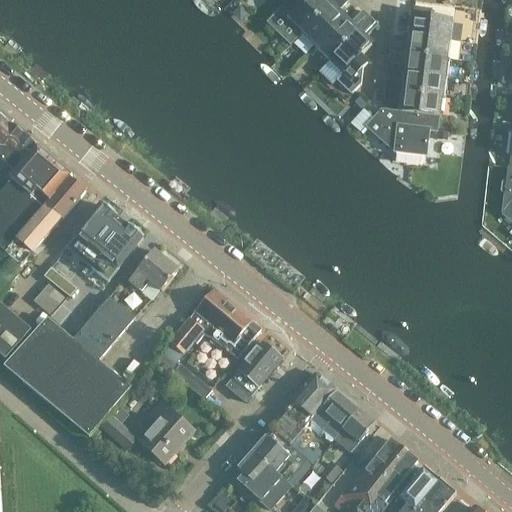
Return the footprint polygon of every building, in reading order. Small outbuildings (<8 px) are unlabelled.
[(335,0),(290,0),(278,13),(287,21),(302,35),(335,0)] [(340,10),(350,0),(335,0),(302,35),(316,48),(344,19),(337,12),(339,10),(340,10)] [(431,20),(432,11),(414,9),(413,18),(412,18),(410,37),(450,42),(453,23),(431,20)] [(330,62),(370,19),(363,12),(353,23),(353,24),(351,26),(344,19),(316,48),(330,62)] [(343,75),(350,69),(357,74),(366,64),(360,58),(372,46),(364,39),(367,36),(368,37),(377,26),(370,19),(330,62),(343,75)] [(448,61),(450,42),(410,37),(409,46),(391,44),(389,54),(448,61)] [(446,80),(448,61),(389,54),(388,64),(403,66),(403,65),(407,65),(405,75),(446,80)] [(443,99),(446,80),(405,75),(404,87),(400,86),(400,84),(386,82),(385,92),(443,99)] [(441,119),(443,99),(385,92),(383,102),(402,104),(400,114),(439,119),(441,119)] [(344,110),(355,119),(366,105),(356,97),(344,110)] [(365,129),(366,130),(393,155),(427,159),(430,133),(437,134),(439,119),(400,114),(381,111),(365,129)] [(0,141),(12,127),(0,117),(0,141)] [(36,148),(16,130),(12,127),(0,141),(0,195),(2,193),(0,192),(7,185),(36,148)] [(71,178),(36,148),(7,185),(0,192),(2,193),(0,195),(0,249),(6,255),(69,180),(71,178)] [(511,170),(511,171),(507,170),(505,195),(502,216),(511,223),(511,170)] [(84,194),(69,180),(6,255),(5,256),(0,261),(0,297),(22,271),(20,269),(84,194)] [(102,207),(67,250),(108,284),(143,240),(102,207)] [(162,294),(179,273),(154,252),(136,273),(137,274),(129,284),(139,293),(148,283),(162,294)] [(51,284),(58,275),(51,269),(44,278),(51,284)] [(64,280),(58,275),(51,284),(57,289),(64,280)] [(71,285),(64,280),(57,289),(63,294),(71,285)] [(77,291),(71,285),(63,294),(70,300),(77,291)] [(253,324),(215,292),(170,346),(184,357),(195,344),(197,346),(204,338),(211,339),(238,361),(262,332),(252,324),(253,324)] [(109,299),(72,342),(47,322),(7,370),(89,440),(110,415),(112,418),(101,430),(128,453),(138,441),(121,427),(129,418),(116,407),(130,390),(99,364),(136,322),(109,299)] [(31,332),(0,305),(0,356),(6,362),(31,332)] [(246,404),(282,361),(262,344),(226,387),(246,404)] [(285,411),(288,414),(272,433),(290,447),(336,392),(316,375),(285,411)] [(355,408),(336,392),(290,447),(290,448),(312,422),(315,424),(322,415),(339,428),(355,408)] [(150,414),(160,423),(140,446),(165,468),(195,434),(160,403),(150,414)] [(375,425),(355,408),(339,428),(346,434),(338,443),(335,441),(330,447),(340,457),(346,450),(351,454),(375,425)] [(266,438),(252,453),(277,474),(290,459),(266,438)] [(333,508),(338,511),(356,511),(404,454),(391,443),(358,483),(355,481),(333,508)] [(304,446),(297,454),(313,468),(324,455),(318,449),(314,454),(304,446)] [(277,474),(252,453),(238,471),(277,504),(291,488),(276,475),(277,474)] [(404,454),(356,511),(384,511),(395,498),(392,495),(417,465),(404,454)] [(416,511),(440,484),(425,471),(390,511),(416,511)] [(440,484),(416,511),(441,511),(455,496),(440,484)]
